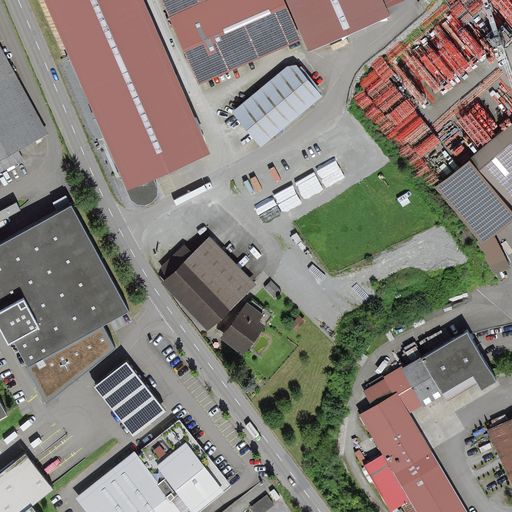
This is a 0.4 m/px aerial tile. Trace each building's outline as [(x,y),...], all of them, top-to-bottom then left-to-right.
[(45,0),(72,62),(127,189),(150,179),(209,154),(184,95),(143,0),(45,0)] [(283,0),(143,0),(184,95),(205,80),(301,39),(283,0)] [(286,0),(307,46),(405,3),(403,0),(286,0)] [(0,170),(20,160),(15,151),(47,134),(37,117),(0,50),(0,170)] [(236,109),(263,142),(321,94),(293,61),(236,109)] [(511,211),(511,121),(468,159),(511,211)] [(329,133),(360,168),(373,157),(371,156),(379,148),(370,138),(362,145),(341,122),(329,133)] [(511,217),(511,211),(468,159),(433,187),(481,244),(493,234),(511,217)] [(0,324),(9,341),(14,338),(46,401),(116,345),(103,322),(128,310),(70,203),(0,241),(0,324)] [(492,272),(508,265),(493,234),(481,244),(492,272)] [(210,236),(160,284),(206,331),(256,283),(210,236)] [(270,276),(264,285),(275,294),(282,286),(270,276)] [(249,298),(221,335),(242,351),(265,320),(260,316),(265,310),(249,298)] [(470,327),(404,366),(425,402),(439,394),(476,372),(483,385),(499,376),(470,327)] [(127,357),(94,384),(134,435),(168,409),(127,357)] [(408,412),(425,402),(404,366),(382,379),(384,383),(364,395),(372,408),(398,393),(408,412)] [(405,511),(467,511),(408,412),(398,393),(372,408),(359,416),(382,454),(365,464),(392,511),(402,506),(405,511)] [(178,413),(135,447),(186,511),(188,511),(230,479),(178,413)] [(511,419),(487,432),(511,482),(511,419)] [(53,481),(25,445),(0,465),(0,511),(14,511),(32,498),(53,481)] [(186,511),(135,447),(76,494),(89,511),(186,511)] [(251,503),(257,511),(275,499),(268,490),(251,503)] [(14,511),(43,511),(32,498),(14,511)]
